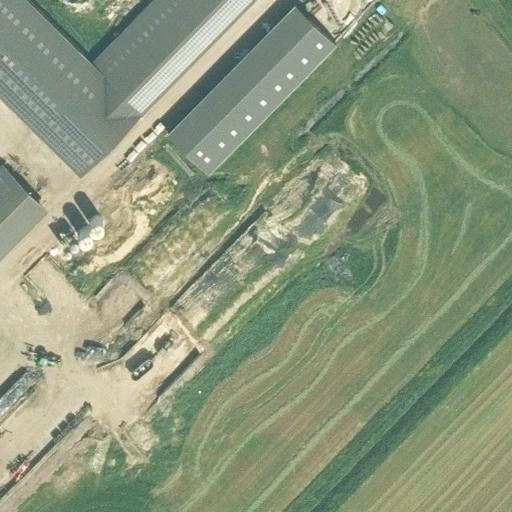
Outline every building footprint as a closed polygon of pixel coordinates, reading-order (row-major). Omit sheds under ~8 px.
[(164,0),(93,73),(19,0),(0,0),(0,103),(77,178),(251,0),(164,0)] [(214,238),(238,210),(215,191),(192,219),(214,238)] [(148,286),(158,298),(172,285),(162,274),(148,286)] [(82,340),(116,302),(105,292),(71,330),(82,340)] [(0,353),(0,394),(11,382),(10,381),(20,372),(0,353)]
